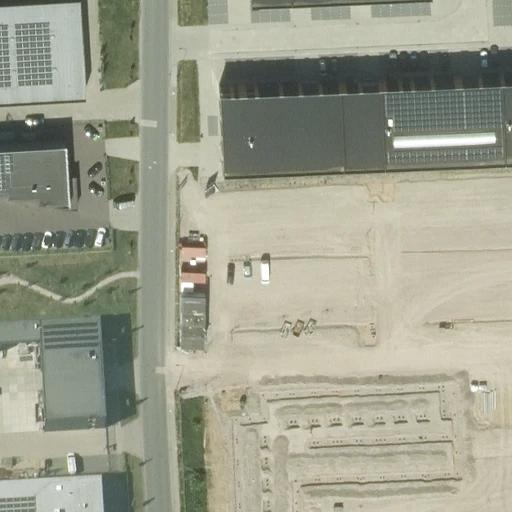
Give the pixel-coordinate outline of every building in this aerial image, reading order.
[(79,0),(0,0),(0,95),(84,91),(79,0)] [(228,85),(218,85),(219,102),(218,102),(221,166),(511,153),(511,71),(228,84),(228,85)] [(65,137),(0,140),(0,202),(47,200),(48,207),(77,206),(75,172),(67,172),(65,137)] [(97,369),(95,329),(34,333),(36,358),(40,433),(101,429),(98,389),(91,389),(90,369),(97,369)] [(0,334),(0,360),(36,358),(34,333),(0,334)] [(511,511),(511,436),(455,439),(453,394),(443,395),(442,388),(263,396),(264,419),(235,421),(238,511),(511,511)] [(101,511),(100,487),(0,493),(0,511),(101,511)]
